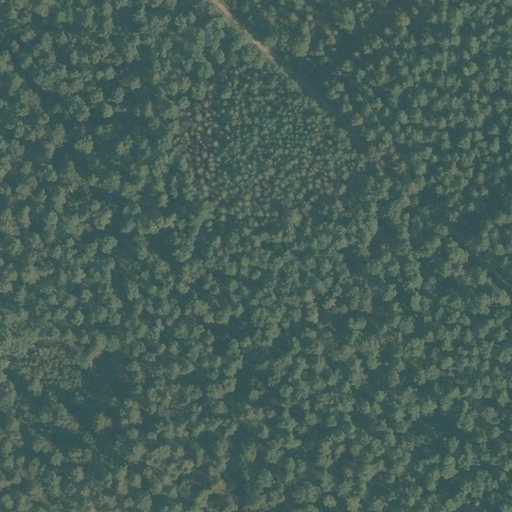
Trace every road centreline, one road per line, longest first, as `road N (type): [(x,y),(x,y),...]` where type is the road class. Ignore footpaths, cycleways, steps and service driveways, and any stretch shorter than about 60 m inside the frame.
road 1 (track): [(0,96),(225,318),(250,374),(389,511)]
road 2 (track): [(511,295),(208,0)]
road 3 (track): [(303,92),(410,0)]
